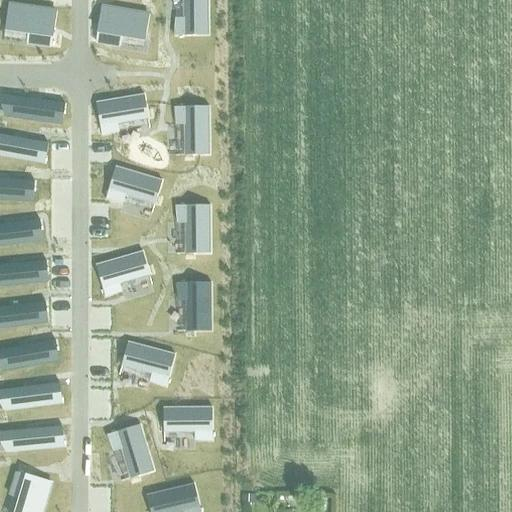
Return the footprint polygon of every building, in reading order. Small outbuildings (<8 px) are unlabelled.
[(174,19),(173,35),(207,35),(206,0),(182,0),(182,19),(174,19)] [(8,4),(5,30),(26,33),(25,43),(51,46),(56,11),(8,4)] [(100,5),(94,40),(119,45),(121,35),(143,39),(147,13),(100,5)] [(142,94),(95,103),(101,136),(116,132),(115,124),(147,118),(142,94)] [(7,96),(4,116),(62,124),(64,104),(7,96)] [(207,107),(173,107),(175,123),(183,123),(184,155),(208,155),(207,107)] [(0,135),(0,156),(44,164),(48,144),(0,135)] [(115,167),(105,199),(121,203),(123,194),(154,204),(161,181),(115,167)] [(0,179),(0,199),(32,202),(34,182),(0,179)] [(209,205),(175,206),(176,222),(185,222),(185,254),(209,253),(209,205)] [(39,221),(0,225),(0,245),(41,240),(39,221)] [(142,252),(96,265),(105,298),(120,292),(118,284),(149,275),(142,252)] [(45,263),(0,266),(0,286),(47,282),(45,263)] [(210,283),(176,284),(177,299),(186,299),(186,331),(210,331),(210,283)] [(44,303),(0,309),(0,329),(47,323),(44,303)] [(54,342),(0,351),(0,369),(0,372),(58,362),(54,342)] [(127,342),(121,365),(152,373),(150,382),(165,387),(173,354),(127,342)] [(58,385),(1,393),(3,412),(61,405),(58,385)] [(211,407),(163,408),(163,432),(195,431),(195,440),(211,441),(211,407)] [(139,425),(107,435),(112,450),(121,447),(130,478),(153,471),(139,425)] [(61,428),(3,434),(5,453),(63,448),(61,428)] [(17,473),(9,497),(19,500),(14,511),(42,511),(51,483),(17,473)] [(199,511),(193,485),(146,496),(150,511),(182,511),(183,511),(199,511)] [(242,496),(241,505),(247,505),(255,505),(255,496),(247,496),(242,496)]
